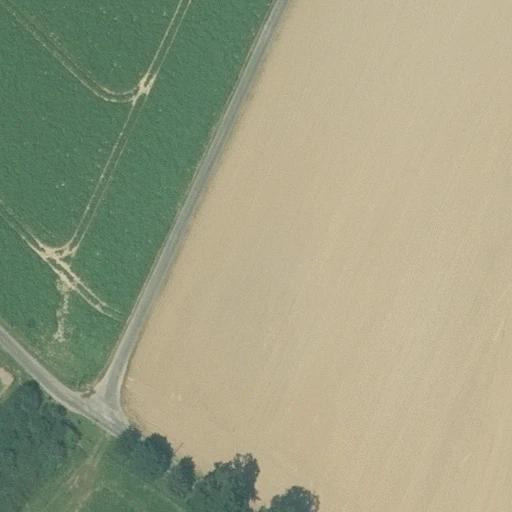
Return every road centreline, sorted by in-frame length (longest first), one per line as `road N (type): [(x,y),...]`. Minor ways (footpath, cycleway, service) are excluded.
road 1 (unclassified): [(280,0),(91,420)]
road 2 (unclassified): [(91,420),(236,511)]
road 3 (unclassified): [(91,420),(0,329)]
